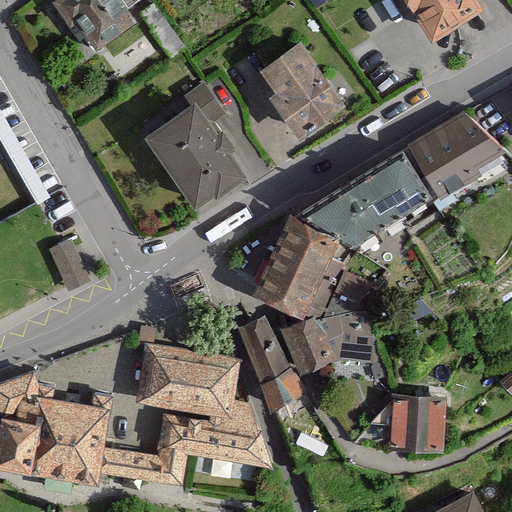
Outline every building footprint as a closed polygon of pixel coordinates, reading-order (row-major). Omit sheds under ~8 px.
[(146,0),(62,0),(93,42),(148,2),(146,0)] [(400,0),(417,28),(462,0),(400,0)] [(258,85),(287,129),(334,98),(290,33),(250,60),(264,81),(258,85)] [(134,123),(182,195),(200,182),(203,187),(232,168),(215,142),(221,138),(210,121),(206,124),(202,119),(219,108),(200,79),(134,123)] [(0,108),(0,136),(38,204),(51,197),(0,108)] [(407,147),(429,189),(468,164),(465,157),(493,141),(465,113),(407,147)] [(416,194),(391,155),(319,202),(366,232),(416,194)] [(343,232),(294,210),(261,284),(309,305),(343,232)] [(63,244),(53,249),(68,282),(87,273),(72,240),(63,244)] [(362,307),(377,275),(353,264),(338,296),(362,307)] [(317,312),(288,322),(305,368),(334,358),(317,312)] [(376,357),(374,313),(337,315),(340,359),(376,357)] [(265,317),(243,327),(279,401),(301,391),(265,317)] [(223,349),(137,338),(130,392),(217,402),(223,349)] [(511,347),(486,369),(497,383),(506,375),(511,382),(511,347)] [(256,457),(246,427),(195,421),(198,414),(156,409),(150,452),(93,446),(98,401),(25,390),(17,368),(0,375),(0,461),(86,478),(87,466),(170,479),(178,446),(256,457)] [(376,383),(372,430),(428,434),(432,387),(376,383)] [(394,511),(473,511),(454,479),(394,511)]
